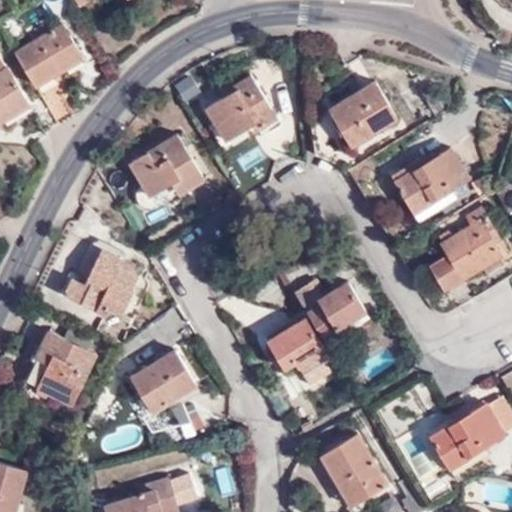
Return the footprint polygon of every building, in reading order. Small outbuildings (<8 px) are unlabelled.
[(60,26),(18,54),(41,89),(66,73),(64,68),(82,57),(60,26)] [(278,125),(257,76),(236,85),(241,95),(214,108),(228,139),(264,124),(267,130),(278,125)] [(396,116),(376,85),(333,110),(352,142),(396,116)] [(48,99),(62,120),(73,112),(59,91),(48,99)] [(46,131),(62,120),(48,99),(32,109),(46,131)] [(208,186),(181,140),(136,167),(155,200),(177,187),(185,200),(208,186)] [(470,181),(451,150),(441,155),(443,159),(421,171),(420,166),(400,178),(419,210),(470,181)] [(479,210),(463,218),(469,228),(450,239),(445,233),(437,237),(447,257),(428,268),(443,294),(501,261),(489,242),(495,238),(479,210)] [(124,271),(128,261),(105,252),(88,290),(75,285),(69,301),(127,323),(140,295),(138,293),(143,279),(124,271)] [(316,277),(295,288),(310,313),(326,342),(337,335),(334,329),(366,312),(348,279),(325,293),(316,277)] [(312,371),(336,357),(326,342),(310,313),(272,335),(288,364),(303,355),(312,371)] [(101,354),(53,336),(40,363),(53,370),(42,394),(79,408),(101,354)] [(196,391),(173,355),(127,383),(150,419),(196,391)] [(511,371),(499,380),(511,399),(511,371)] [(509,432),(489,402),(457,421),(451,418),(432,430),(455,466),(509,432)] [(388,489),(357,440),(321,460),(353,510),(388,489)] [(19,511),(31,480),(0,469),(0,511),(19,511)] [(179,511),(171,480),(141,488),(144,497),(106,508),(107,511),(179,511)] [(429,511),(433,510),(424,496),(408,505),(411,511),(429,511)]
